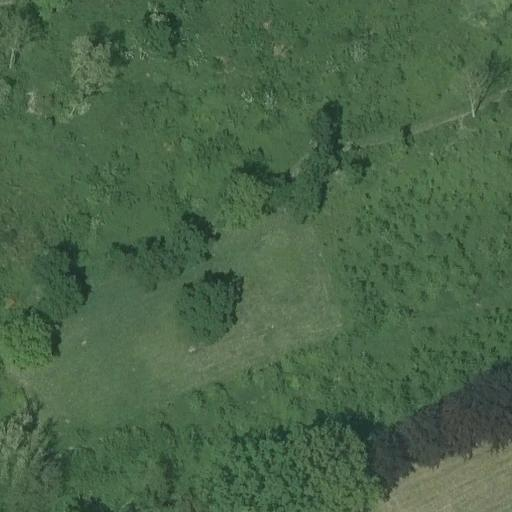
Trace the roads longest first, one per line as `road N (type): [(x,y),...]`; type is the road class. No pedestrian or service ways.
road 1 (track): [(511,90),(405,132),(236,161),(0,140)]
road 2 (track): [(251,511),(376,462),(511,393)]
road 3 (track): [(324,151),(218,221)]
